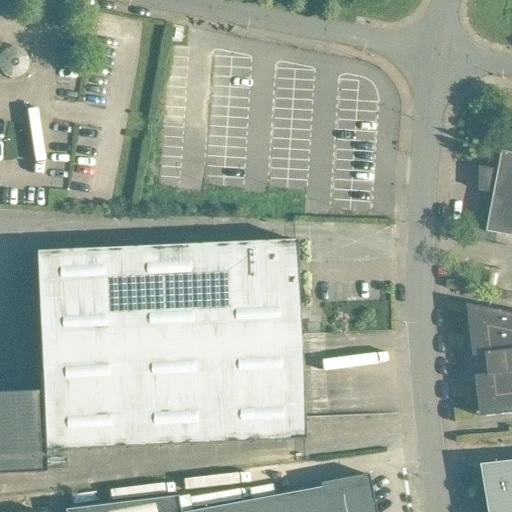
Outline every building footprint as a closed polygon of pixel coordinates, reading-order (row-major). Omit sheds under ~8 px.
[(501,115),(497,115),(490,113),(486,130),(498,133),(501,115)] [(486,140),(482,172),(498,174),(502,142),(486,140)] [(511,237),(511,153),(503,152),(487,232),(511,237)] [(304,441),(296,241),(36,253),(41,377),(44,452),(304,441)] [(511,414),(511,313),(468,305),(474,357),(487,355),(490,376),(477,377),(482,418),(511,414)] [(0,475),(45,473),(44,452),(41,377),(0,379),(0,475)] [(511,511),(511,462),(492,464),(491,465),(492,472),(484,473),(490,511),(511,511)] [(180,511),(177,497),(64,511),(375,511),(368,475),(320,484),(320,488),(193,511),(180,511)]
